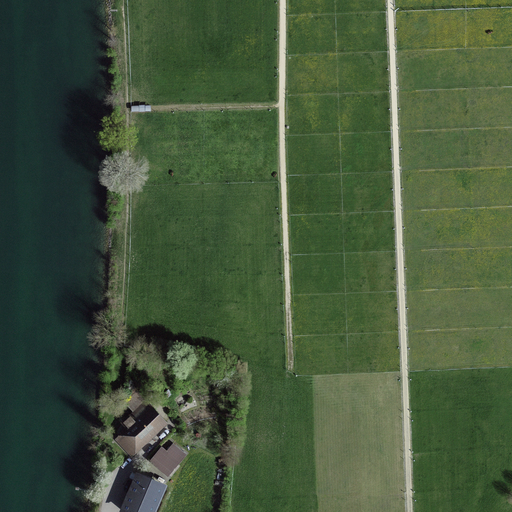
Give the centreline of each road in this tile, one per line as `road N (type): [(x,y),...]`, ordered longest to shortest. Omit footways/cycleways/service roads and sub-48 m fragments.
road 1 (unknown): [(410,511),(389,0)]
road 2 (unknown): [(282,0),(291,374)]
road 3 (unknown): [(152,108),(280,105)]
